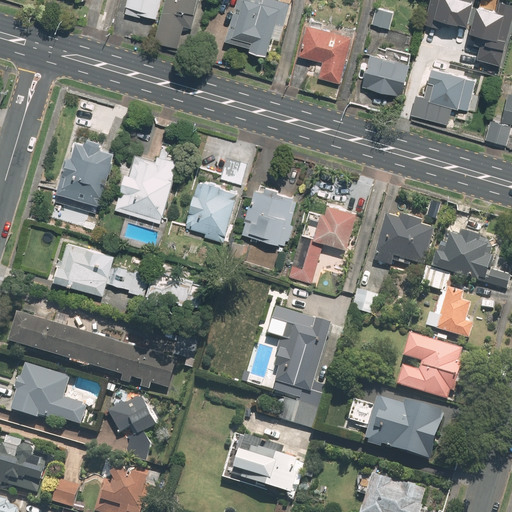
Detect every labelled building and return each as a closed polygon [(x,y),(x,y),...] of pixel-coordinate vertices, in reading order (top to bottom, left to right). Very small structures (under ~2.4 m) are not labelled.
[(164,0),(129,0),(126,12),(133,18),(158,21),(164,0)] [(202,0),(170,0),(159,40),(181,47),(183,35),(192,37),(202,0)] [(245,0),(232,46),(251,53),(268,57),(282,9),(248,0),(245,0)] [(396,13),(378,8),(374,23),(392,28),(396,13)] [(352,38),(309,26),(303,57),(324,61),(320,77),(343,83),(352,38)] [(412,62),(374,52),(364,88),(402,98),(412,62)] [(478,75),(433,64),(426,95),(418,93),(412,114),(449,123),(452,115),(467,119),(478,75)] [(511,89),(510,89),(501,118),(494,116),(488,136),(509,142),(511,130),(511,89)] [(109,147),(83,136),(61,190),(99,206),(122,152),(109,147)] [(180,161),(137,150),(123,206),(166,217),(180,161)] [(249,163),(228,157),(222,176),(243,182),(249,163)] [(244,192),(203,179),(187,229),(223,240),(226,230),(231,232),(244,192)] [(270,189),(260,186),(247,230),(287,242),(302,192),(272,183),(270,189)] [(366,213),(331,203),(321,235),(356,245),(366,213)] [(440,225),(392,210),(377,259),(395,265),(398,256),(427,265),(440,225)] [(442,243),(437,264),(459,270),(456,282),(470,286),(472,278),(506,286),(509,272),(493,268),(500,241),(456,230),(452,246),(442,243)] [(143,258),(72,238),(61,276),(109,290),(111,281),(149,292),(203,308),(213,276),(177,265),(160,260),(155,278),(145,275),(147,270),(140,268),(143,258)] [(312,281),(326,245),(305,238),(292,274),(312,281)] [(466,299),(467,291),(451,287),(454,273),(432,267),(428,282),(445,286),(440,309),(434,308),(430,326),(472,336),(476,322),(471,321),(476,301),(466,299)] [(380,293),(360,288),(357,299),(367,302),(366,308),(375,311),(380,293)] [(335,321),(304,312),(297,337),(284,334),(276,364),(283,366),(276,390),(304,398),(307,387),(316,390),(335,321)] [(182,355),(24,314),(17,341),(174,383),(182,355)] [(204,335),(183,329),(177,353),(198,358),(204,335)] [(468,346),(413,332),(408,354),(427,359),(425,369),(407,364),(402,383),(455,397),(468,346)] [(72,375),(29,364),(18,408),(83,425),(89,402),(66,396),(72,375)] [(380,407),(358,402),(354,419),(369,423),(368,428),(375,429),(372,440),(433,455),(434,451),(440,452),(447,422),(441,421),(445,408),(423,403),(422,410),(402,405),(403,398),(384,394),(380,407)] [(128,401),(113,410),(123,433),(133,429),(137,434),(128,454),(154,460),(159,441),(147,429),(163,418),(144,397),(132,407),(128,401)] [(316,407),(300,402),(294,420),(311,425),(316,407)] [(290,444),(238,430),(225,477),(296,496),(307,456),(288,451),(290,444)] [(51,455),(6,441),(1,458),(0,457),(0,482),(39,494),(51,455)] [(112,462),(108,478),(101,508),(117,511),(145,511),(155,472),(112,462)] [(406,480),(366,470),(360,490),(372,493),(366,511),(425,511),(431,488),(418,485),(420,477),(408,474),(406,480)] [(83,482),(64,476),(56,500),(75,506),(83,482)] [(26,511),(29,503),(0,493),(0,511),(26,511)]
